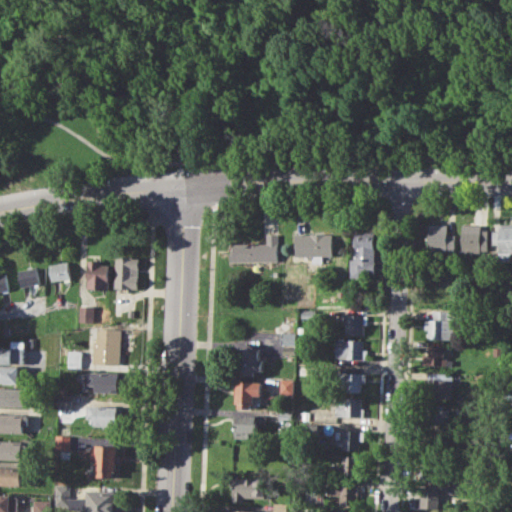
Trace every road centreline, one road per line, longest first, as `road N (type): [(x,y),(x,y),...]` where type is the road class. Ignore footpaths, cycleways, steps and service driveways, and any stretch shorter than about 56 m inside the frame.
road 1 (tertiary): [(0,208),(185,184),(511,181)]
road 2 (residential): [(389,511),(403,180)]
road 3 (tertiary): [(171,511),(185,184)]
